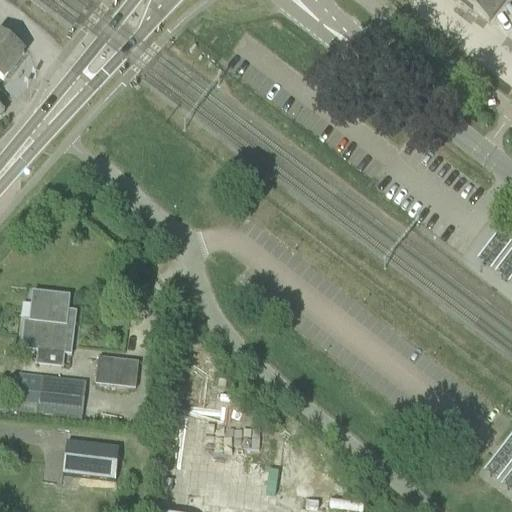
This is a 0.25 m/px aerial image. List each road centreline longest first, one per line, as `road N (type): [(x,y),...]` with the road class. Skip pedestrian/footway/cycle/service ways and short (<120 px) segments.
road 1 (unclassified): [(431,511),(259,369),(207,307),(189,250),(93,165)]
road 2 (unclassified): [(511,176),(297,0)]
road 3 (secondary): [(0,186),(171,0)]
road 4 (secondary): [(134,0),(0,167)]
